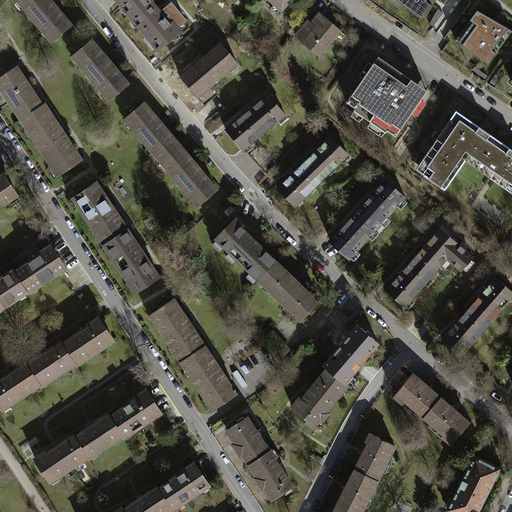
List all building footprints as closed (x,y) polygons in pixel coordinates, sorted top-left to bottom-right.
[(15,0),(51,41),(71,24),(64,16),(63,17),(48,0),(15,0)] [(126,0),(120,5),(158,50),(180,31),(173,22),(170,24),(151,1),(151,0),(126,0)] [(291,0),(269,0),(274,4),(271,8),(277,13),(280,10),(281,11),(291,0)] [(435,0),(388,0),(400,8),(402,5),(422,19),(435,0)] [(511,31),(476,10),(454,41),(486,64),(511,31)] [(314,45),(322,52),(340,31),(319,13),(311,23),(308,21),(296,35),(311,48),(314,45)] [(92,40),(72,56),(109,100),(129,82),(121,74),(121,75),(99,50),(100,49),(92,40)] [(220,43),(181,77),(203,103),(216,93),(210,86),(237,63),(220,43)] [(425,90),(376,56),(345,102),(393,136),(425,90)] [(16,67),(0,77),(0,88),(26,127),(49,111),(44,104),(43,105),(16,67)] [(252,140),(285,114),(268,94),(226,130),(242,149),(252,140)] [(144,102),(124,119),(160,162),(180,145),(173,137),(172,138),(150,112),(151,111),(144,102)] [(55,120),(49,111),(26,127),(58,174),(81,159),(70,143),(69,144),(53,121),(55,120)] [(445,189),(467,158),(485,171),(489,164),(495,168),(490,174),(511,189),(511,149),(472,122),(456,111),(451,118),(453,120),(440,138),(447,143),(442,149),(436,144),(423,163),(429,168),(424,175),(445,189)] [(321,180),(348,154),(331,137),(307,159),(315,168),(313,170),(321,180)] [(258,147),(252,140),(242,149),(266,175),(278,164),(261,144),(258,147)] [(188,154),(180,145),(160,162),(198,205),(217,188),(210,180),(209,180),(187,155),(188,154)] [(294,205),(321,180),(313,170),(315,168),(307,159),(278,187),(294,205)] [(0,206),(17,195),(3,173),(2,173),(0,174),(0,206)] [(401,208),(408,201),(385,181),(361,207),(384,227),(391,219),(386,215),(397,204),(401,208)] [(96,182),(73,198),(104,244),(127,228),(122,221),(121,222),(106,200),(108,199),(96,182)] [(372,239),(384,227),(361,207),(331,240),(354,260),(360,252),(356,248),(368,235),(372,239)] [(215,238),(258,279),(276,261),(241,227),(243,225),(235,217),(215,238)] [(132,237),(127,228),(104,244),(135,291),(158,276),(148,260),(146,261),(131,238),(132,237)] [(435,271),(458,244),(440,228),(416,255),(435,271)] [(28,292),(65,267),(50,245),(40,251),(41,253),(14,271),(26,290),(28,292)] [(404,305),(435,271),(416,255),(386,289),(404,305)] [(258,279),(300,320),(320,300),(310,290),(308,292),(276,261),(258,279)] [(0,307),(26,290),(14,271),(13,269),(0,277),(0,307)] [(490,319),(511,295),(511,290),(496,277),(472,303),(490,319)] [(174,299),(150,315),(181,360),(204,345),(199,338),(198,338),(184,316),(185,315),(174,299)] [(461,354),(490,319),(472,303),(442,338),(461,354)] [(349,317),(338,308),(329,319),(340,328),(349,317)] [(76,364),(113,339),(98,317),(88,323),(89,325),(62,343),(75,362),(76,364)] [(327,367),(344,382),(350,375),(352,376),(359,368),(357,367),(378,342),(357,324),(348,333),(350,334),(324,364),(327,367)] [(289,351),(272,331),(262,340),(280,360),(289,351)] [(40,385),(75,362),(62,343),(61,341),(27,364),(40,384),(40,385)] [(210,353),(204,345),(181,360),(213,408),(236,392),(225,377),(224,378),(208,354),(210,353)] [(0,405),(2,409),(40,384),(27,364),(25,362),(0,379),(0,405)] [(299,396),(292,405),(299,412),(297,414),(312,427),(321,416),(323,418),(328,411),(326,409),(347,385),(344,382),(327,367),(302,398),(299,396)] [(247,386),(237,370),(233,373),(243,389),(247,386)] [(441,398),(413,373),(394,395),(402,402),(404,399),(424,416),(441,398)] [(158,413),(161,411),(146,389),(136,395),(137,397),(110,415),(122,434),(123,436),(146,421),(158,413)] [(441,398),(424,416),(444,433),(442,436),(451,443),(469,422),(441,398)] [(158,413),(146,421),(155,434),(167,426),(158,413)] [(88,457),(122,434),(110,415),(108,414),(74,436),(88,456),(88,457)] [(247,416),(226,429),(249,464),(269,451),(247,416)] [(370,434),(354,467),(378,479),(394,446),(370,434)] [(50,481),(88,456),(74,436),(73,435),(46,453),(44,451),(34,457),(50,481)] [(292,485),(269,451),(249,464),(272,498),(292,485)] [(451,511),(476,511),(499,467),(474,455),(448,510),(451,511)] [(172,508),(209,483),(194,461),(175,473),(176,475),(158,487),(170,506),(172,508)] [(354,467),(337,500),(360,511),(361,511),(378,479),(354,467)] [(161,511),(170,506),(158,487),(157,486),(122,508),(124,511),(161,511)] [(360,511),(337,500),(331,511),(360,511)]
